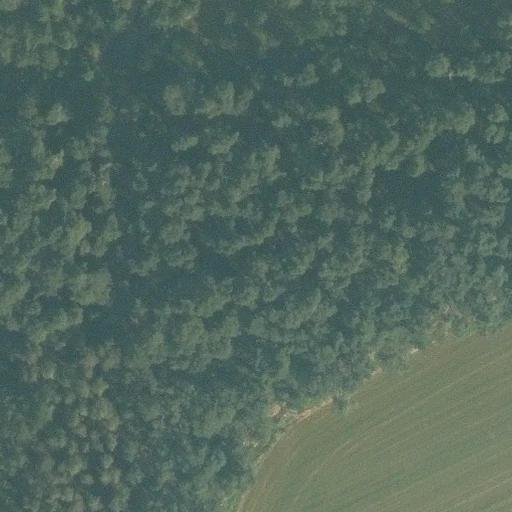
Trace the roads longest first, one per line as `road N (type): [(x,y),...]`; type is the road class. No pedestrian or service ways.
road 1 (track): [(148,511),(134,308),(103,97)]
road 2 (track): [(0,499),(97,332),(134,308)]
